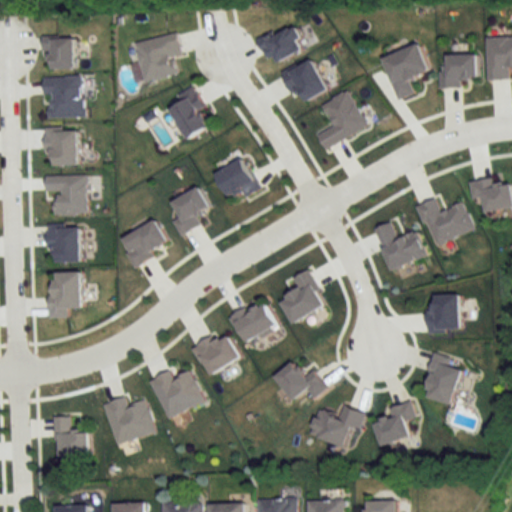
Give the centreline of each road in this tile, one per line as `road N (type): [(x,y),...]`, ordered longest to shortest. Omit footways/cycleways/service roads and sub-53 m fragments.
road 1 (residential): [(511,125),(399,158),(186,285),(130,341),(58,370),(18,375)]
road 2 (residential): [(22,511),(9,43)]
road 3 (residential): [(319,206),(224,55)]
road 4 (residential): [(377,367),(370,310),(319,206)]
